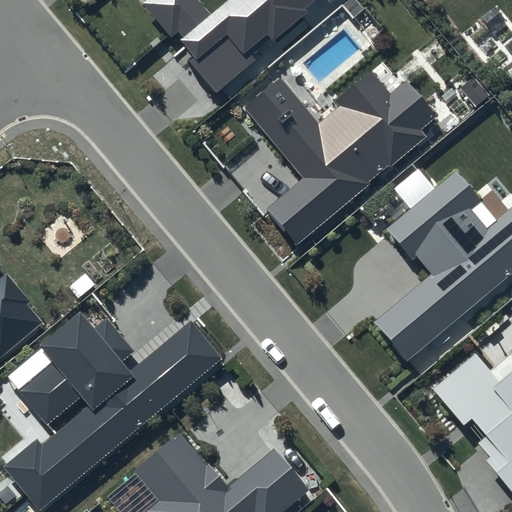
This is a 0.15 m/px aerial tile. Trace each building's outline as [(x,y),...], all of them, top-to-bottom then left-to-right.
[(275,79),(242,109),(291,164),(286,169),(296,180),(264,209),(298,247),(436,122),(404,86),(391,98),(368,72),(314,122),(275,79)] [(477,203),(448,171),(383,231),(426,278),(373,327),(416,374),(511,285),(511,217),(506,211),(489,227),(471,208),(477,203)] [(0,359),(41,330),(0,272),(0,359)] [(88,328),(77,315),(38,348),(45,356),(10,386),(46,430),(2,467),(39,511),(220,362),(187,322),(138,363),(100,318),(88,328)] [(511,354),(511,353),(488,372),(474,354),(431,390),(511,486),(511,354)] [(153,501),(146,507),(149,511),(285,511),(307,495),(271,450),(224,489),(176,429),(127,469),(153,501)]
